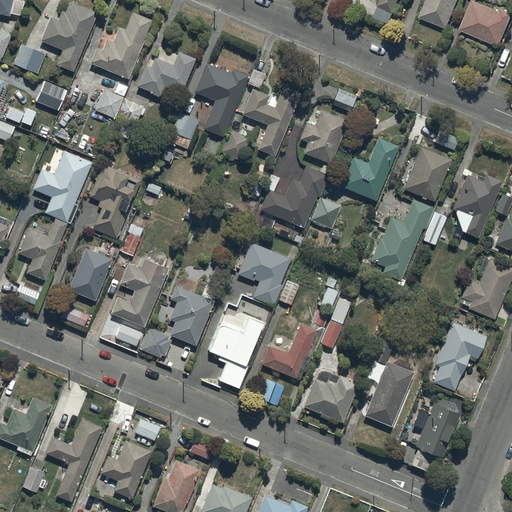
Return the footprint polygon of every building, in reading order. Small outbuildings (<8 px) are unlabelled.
[(13,0),(0,0),(0,14),(10,16),(13,0)] [(380,0),(377,6),(393,13),(398,0),(380,0)] [(426,0),(419,18),(447,29),(458,0),(426,0)] [(472,0),(460,30),(499,47),(511,15),(511,12),(501,8),(499,11),(472,0)] [(97,13),(70,2),(65,13),(62,11),(58,20),(50,17),(40,41),(62,51),(56,65),(73,72),(97,13)] [(132,13),(125,31),(118,28),(112,42),(107,40),(102,51),(96,49),(90,64),(128,80),(152,21),(132,13)] [(11,35),(0,31),(0,60),(1,61),(11,35)] [(46,54),(21,44),(13,64),(37,74),(46,54)] [(196,59),(178,52),(173,66),(155,58),(150,68),(145,66),(137,87),(161,97),(165,88),(181,95),(196,59)] [(231,74),(206,64),(194,93),(214,101),(203,130),(223,138),(248,76),(233,70),(231,74)] [(265,75),(254,70),(249,84),(260,89),(265,75)] [(44,81),(35,102),(58,111),(67,91),(44,81)] [(270,96),(252,89),(241,115),(268,126),(257,150),(275,157),(301,94),(283,87),(274,108),(266,105),(270,96)] [(103,89),(94,111),(114,119),(123,98),(103,89)] [(339,89),(332,105),(350,112),(356,97),(339,89)] [(144,107),(124,98),(116,117),(136,125),(144,107)] [(6,118),(19,123),(23,114),(10,109),(6,118)] [(21,122),(31,126),(36,113),(26,109),(21,122)] [(307,143),(303,154),(331,165),(349,122),(321,111),(315,126),(307,123),(300,140),(307,143)] [(199,121),(179,113),(171,132),(191,140),(199,121)] [(15,127),(0,121),(0,138),(9,142),(15,127)] [(230,130),(220,153),(240,161),(250,139),(230,130)] [(434,143),(453,151),(459,139),(439,130),(434,143)] [(340,188),(376,202),(399,147),(378,139),(368,164),(352,157),(340,188)] [(403,190),(434,203),(452,161),(421,148),(403,190)] [(51,198),(45,214),(71,225),(79,206),(75,204),(92,163),(64,151),(54,175),(42,170),(41,171),(33,190),(51,198)] [(141,180),(103,164),(89,197),(100,202),(98,207),(101,209),(93,230),(117,240),(141,180)] [(260,211),(304,229),(317,197),(319,198),(328,176),(306,167),(300,182),(292,179),(284,197),(268,191),(260,211)] [(462,233),(478,240),(502,182),(486,175),(483,182),(467,176),(452,211),(456,212),(462,233)] [(146,191),(158,196),(161,188),(149,183),(146,191)] [(495,212),(506,216),(511,202),(511,198),(502,195),(495,212)] [(311,221),(331,230),(341,207),(321,198),(311,221)] [(382,274),(401,282),(423,229),(425,230),(434,209),(413,200),(403,223),(391,218),(382,239),(380,239),(370,262),(385,268),(382,274)] [(494,245),(511,252),(511,211),(508,220),(505,219),(494,245)] [(423,241),(435,246),(446,218),(434,214),(423,241)] [(29,227),(18,254),(32,260),(27,274),(45,281),(62,242),(60,241),(68,224),(55,219),(48,235),(29,227)] [(0,249),(9,228),(0,224),(0,249)] [(128,233),(140,237),(143,230),(131,225),(128,233)] [(140,238),(129,234),(121,252),(133,257),(140,238)] [(252,298),(274,307),(282,286),(280,285),(291,260),(251,243),(238,275),(254,282),(255,281),(259,282),(252,298)] [(113,260),(85,249),(68,291),(96,302),(113,260)] [(169,270),(144,260),(140,269),(128,264),(119,285),(134,292),(130,303),(117,298),(110,315),(144,328),(169,270)] [(468,310),(495,321),(511,279),(511,269),(489,260),(479,285),(469,281),(461,299),(471,303),(468,310)] [(325,286),(333,289),(336,281),(329,278),(325,286)] [(279,301),(291,306),(299,286),(287,282),(279,301)] [(20,285),(15,298),(35,306),(40,293),(20,285)] [(215,302),(176,286),(170,300),(176,303),(169,320),(175,323),(169,336),(196,347),(215,302)] [(331,308),(338,292),(328,288),(321,304),(331,308)] [(330,320),(342,325),(351,304),(339,299),(330,320)] [(89,315),(67,306),(62,319),(84,328),(89,315)] [(311,323),(323,328),(329,315),(317,310),(311,323)] [(219,382),(239,390),(248,368),(246,367),(264,324),(249,318),(243,334),(224,327),(223,327),(221,327),(220,328),(219,329),(209,353),(219,357),(218,361),(226,364),(219,382)] [(333,349),(342,326),(330,321),(320,344),(333,349)] [(433,384),(455,393),(468,360),(475,363),(476,360),(477,360),(487,337),(452,323),(434,366),(439,368),(433,384)] [(261,366),(299,381),(303,373),(304,374),(311,358),(306,357),(317,331),(301,325),(288,355),(269,347),(261,366)] [(168,336),(148,328),(139,350),(161,359),(162,356),(165,357),(172,341),(167,338),(168,336)] [(373,361),(385,365),(393,346),(381,341),(373,361)] [(364,417),(392,428),(414,374),(387,363),(364,417)] [(303,408),(343,424),(359,385),(339,377),(336,384),(328,381),(326,384),(315,379),(303,408)] [(0,424),(0,439),(33,453),(53,406),(33,398),(26,415),(14,409),(7,426),(0,423),(0,424)] [(416,448),(442,459),(460,416),(456,406),(439,399),(436,405),(434,404),(416,448)] [(56,497),(71,503),(103,428),(82,420),(71,446),(52,438),(46,455),(70,465),(56,497)] [(135,434),(154,442),(160,428),(141,420),(135,434)] [(188,448),(207,455),(212,444),(193,436),(188,448)] [(114,493),(132,500),(152,453),(125,442),(117,461),(108,457),(101,475),(118,482),(114,493)] [(152,502),(176,511),(179,511),(185,498),(186,499),(194,481),(192,480),(198,466),(174,456),(166,474),(163,473),(152,502)] [(23,487),(37,493),(45,474),(31,468),(23,487)] [(242,511),(250,493),(222,482),(221,484),(210,480),(199,509),(206,511),(242,511)] [(302,511),(306,503),(290,496),(288,501),(263,491),(254,511),(302,511)]
